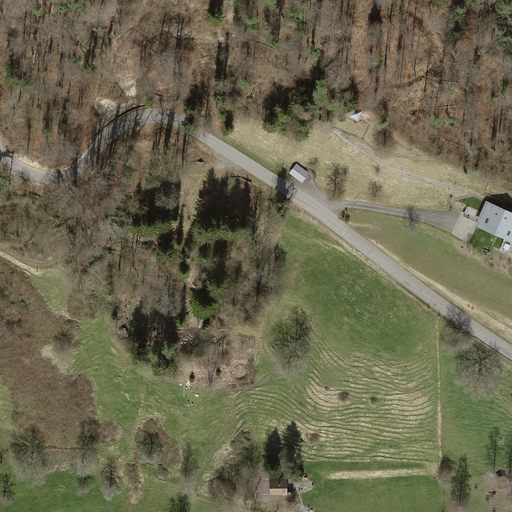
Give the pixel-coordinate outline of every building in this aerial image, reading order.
[(353,107),(349,115),(358,120),(362,111),(353,107)] [(296,163),(289,173),(302,183),(309,173),(296,163)] [(475,226),(511,243),(511,219),(511,218),(511,212),(487,201),(475,226)] [(125,328),(119,330),(122,340),(128,338),(125,328)] [(269,476),(269,471),(261,472),(261,480),(255,493),(256,502),(288,501),(288,471),(273,471),(273,477),(269,476)]
